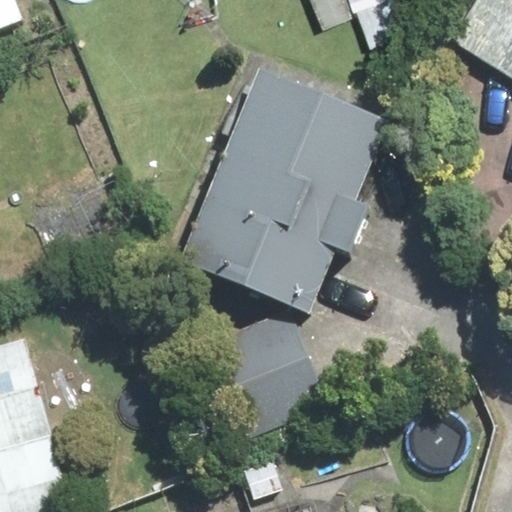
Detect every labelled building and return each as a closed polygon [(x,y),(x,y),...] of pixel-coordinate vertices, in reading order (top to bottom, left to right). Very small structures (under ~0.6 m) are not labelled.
[(21,0),(0,0),(0,32),(30,21),(21,0)] [(317,0),(328,25),(361,12),(372,41),(421,21),(412,0),(317,0)] [(511,0),(472,0),(453,34),(511,69),(511,0)] [(269,55),(187,257),(329,314),(411,112),(269,55)] [(300,309),(212,340),(248,441),(336,410),(300,309)] [(85,511),(41,346),(0,356),(0,511),(85,511)] [(296,465),(241,471),(245,511),(276,511),(301,509),(296,465)]
